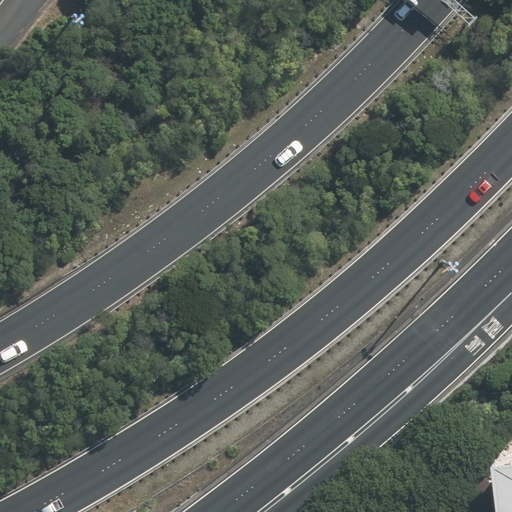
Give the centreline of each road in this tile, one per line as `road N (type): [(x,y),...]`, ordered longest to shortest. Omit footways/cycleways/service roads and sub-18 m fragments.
road 1 (motorway): [(511,133),(397,250),(272,353),(127,453),(23,511)]
road 2 (motorway): [(0,346),(287,136),(426,0)]
road 3 (motorway): [(511,260),(220,511)]
